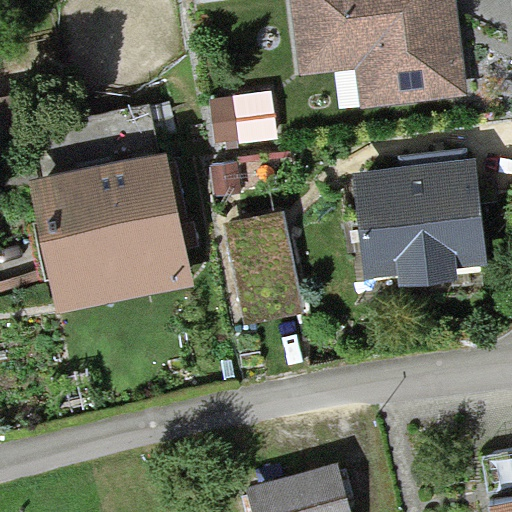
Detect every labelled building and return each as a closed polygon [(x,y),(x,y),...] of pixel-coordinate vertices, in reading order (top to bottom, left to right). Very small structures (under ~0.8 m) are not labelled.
[(447,0),(291,0),(300,69),(355,62),(360,105),(458,93),(447,0)] [(210,100),(216,144),(279,135),(273,91),(210,100)] [(26,94),(0,98),(0,160),(38,153),(26,94)] [(161,148),(38,174),(60,274),(182,248),(161,148)] [(473,161),(362,171),(371,266),(481,256),(473,161)] [(239,163),(212,167),(217,200),(244,197),(239,163)] [(227,219),(245,314),(294,305),(276,210),(227,219)] [(343,511),(330,462),(249,484),(257,511),(343,511)] [(511,511),(511,496),(487,501),(489,511),(511,511)]
